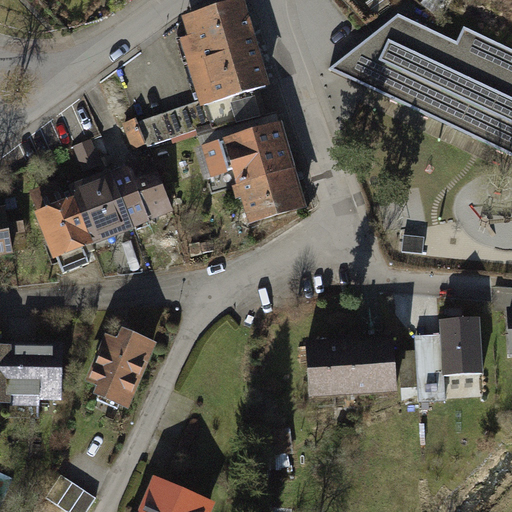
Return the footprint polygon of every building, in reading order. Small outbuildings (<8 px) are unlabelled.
[(268,89),(243,2),(193,16),(198,36),(186,40),(205,101),(207,108),(256,93),(268,89)] [(335,71),(511,159),(511,51),(470,31),(458,43),(405,14),(335,71)] [(263,117),(256,93),(207,108),(213,126),(215,132),(263,117)] [(205,101),(140,123),(149,145),(149,149),(213,126),(207,108),(205,101)] [(138,119),(123,125),(134,151),(149,145),(140,123),(138,119)] [(279,128),(207,149),(215,176),(237,169),(242,185),(292,171),(279,128)] [(91,140),(76,146),(86,170),(101,165),(91,140)] [(114,179),(134,227),(172,204),(155,159),(114,179)] [(303,209),(292,171),(242,185),(237,187),(240,197),(248,197),(255,223),(303,209)] [(74,201),(93,243),(134,227),(114,179),(112,174),(71,190),(74,201)] [(41,215),(66,273),(89,263),(85,254),(95,249),(93,243),(74,201),(41,215)] [(0,256),(14,253),(11,236),(7,214),(6,211),(0,211),(0,256)] [(20,212),(7,214),(11,236),(24,234),(20,212)] [(481,319),(444,321),(444,337),(447,377),(484,375),(481,319)] [(444,337),(418,338),(419,352),(421,387),(422,402),(447,401),(444,337)] [(123,406),(149,346),(134,339),(132,343),(123,340),(122,344),(113,340),(108,351),(104,349),(90,381),(102,386),(98,395),(123,406)] [(394,344),(308,346),(310,396),(344,396),(344,405),(356,405),(355,394),(395,393),(394,344)] [(10,348),(0,347),(0,404),(10,404),(10,348)] [(10,348),(10,404),(43,405),(43,396),(62,396),(63,349),(10,348)] [(419,352),(401,353),(403,388),(421,387),(419,352)] [(422,402),(421,387),(403,388),(404,403),(422,402)] [(295,405),(284,395),(277,403),(289,412),(295,405)] [(283,434),(268,436),(271,460),(285,459),(283,434)] [(3,511),(18,481),(0,472),(0,511),(3,511)] [(89,511),(97,499),(64,478),(49,501),(66,511),(89,511)] [(189,496),(159,482),(145,511),(211,511),(212,510),(188,500),(189,496)]
